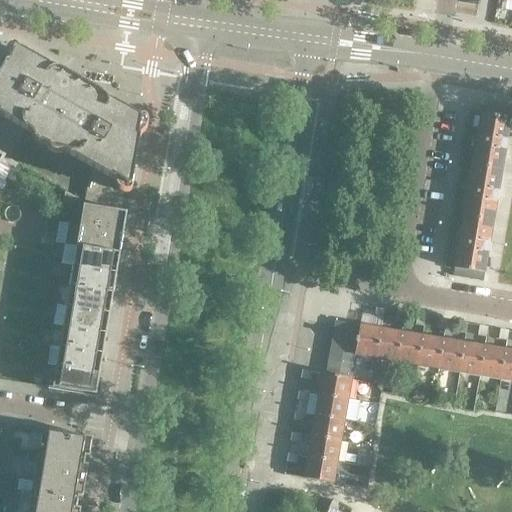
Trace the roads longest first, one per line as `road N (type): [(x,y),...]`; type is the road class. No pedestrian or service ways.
road 1 (tertiary): [(225,511),(308,38)]
road 2 (tertiary): [(201,33),(140,426)]
road 3 (residential): [(511,308),(417,293),(402,277),(434,55)]
road 4 (residential): [(140,426),(0,403)]
road 5 (tertiary): [(434,55),(308,38)]
road 6 (tertiary): [(77,14),(201,33)]
